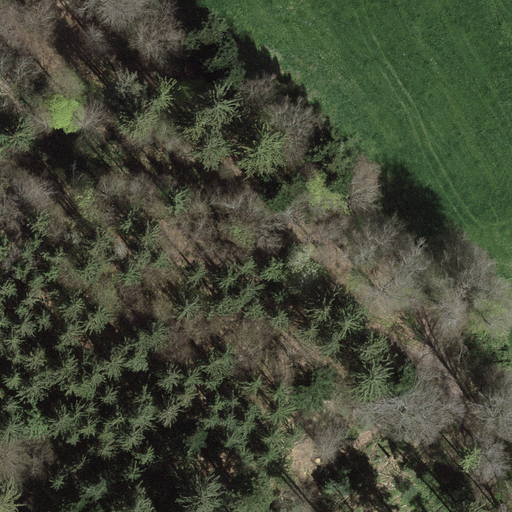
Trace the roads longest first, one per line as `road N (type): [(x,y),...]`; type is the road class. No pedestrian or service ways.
road 1 (track): [(482,511),(468,433),(426,319),(377,246),(194,74),(100,0)]
road 2 (track): [(426,319),(94,231),(0,233)]
